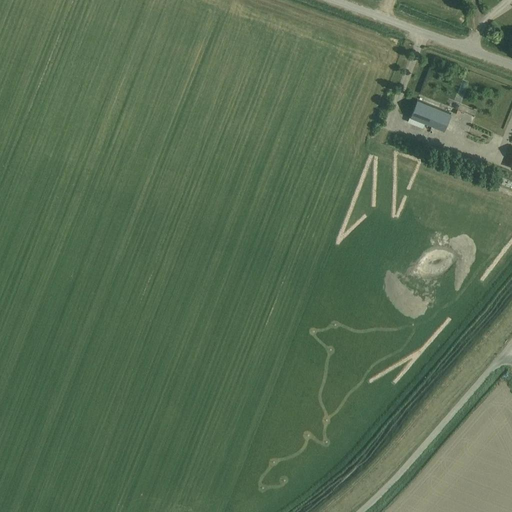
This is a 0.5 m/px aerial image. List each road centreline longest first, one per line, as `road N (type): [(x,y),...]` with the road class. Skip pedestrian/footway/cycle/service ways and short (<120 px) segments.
road 1 (unclassified): [(359,511),(507,352)]
road 2 (unclassified): [(333,0),(511,63)]
